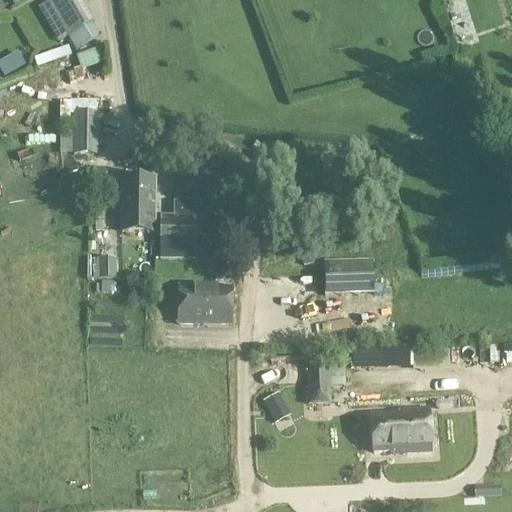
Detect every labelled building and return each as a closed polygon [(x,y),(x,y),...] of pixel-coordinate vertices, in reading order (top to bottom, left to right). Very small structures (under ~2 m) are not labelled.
[(55,0),(48,5),(69,41),(95,25),(79,0),(55,0)] [(101,49),(76,58),(82,72),(106,64),(101,49)] [(0,72),(2,76),(23,64),(15,50),(0,58),(0,72)] [(97,159),(98,115),(96,115),(97,103),(62,102),(61,132),(72,132),(72,115),(73,115),(73,134),(60,134),(60,156),(72,156),(72,158),(97,159)] [(197,197),(197,173),(193,173),(193,177),(177,177),(177,197),(197,197)] [(154,217),(155,183),(123,183),(122,217),(154,217)] [(195,244),(195,225),(193,225),(193,206),(175,205),(174,225),(160,225),(160,244),(195,244)] [(314,263),(314,250),(301,251),(302,264),(314,263)] [(117,280),(117,261),(100,261),(101,281),(117,280)] [(356,293),(355,270),(326,271),(327,294),(356,293)] [(230,326),(231,290),(213,289),(213,295),(179,295),(178,325),(230,326)] [(274,312),(296,312),(296,293),(274,292),(274,312)] [(171,329),(174,342),(189,338),(186,326),(171,329)] [(388,348),(353,348),(353,364),(388,364),(388,348)] [(359,374),(345,372),(344,385),(358,386),(359,374)] [(307,374),(308,408),(331,407),(330,373),(307,374)] [(431,455),(428,415),(399,416),(371,418),(373,456),(395,454),(406,453),(406,457),(431,455)] [(124,439),(124,422),(102,422),(103,440),(124,439)]
